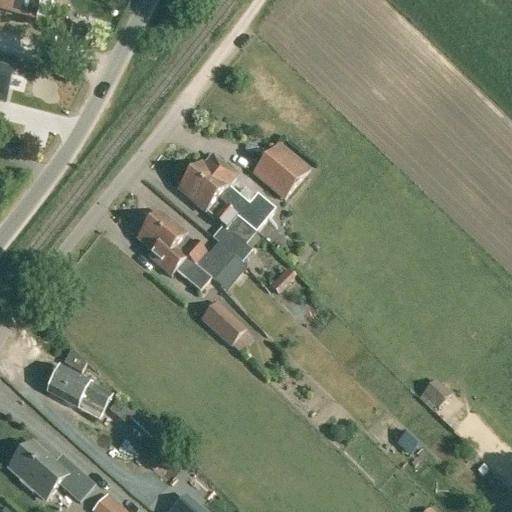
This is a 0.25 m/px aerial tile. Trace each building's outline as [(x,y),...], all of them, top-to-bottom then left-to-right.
[(0,0),(0,14),(18,19),(22,3),(17,1),(17,0),(0,0)] [(22,3),(18,19),(35,24),(38,14),(49,17),(53,15),(57,0),(17,0),(17,1),(22,3)] [(0,105),(6,107),(15,71),(0,67),(0,105)] [(311,171),(279,144),(252,177),(284,204),(311,171)] [(237,219),(256,235),(277,212),(258,197),(250,207),(229,189),(237,179),(213,160),(205,170),(201,167),(190,180),(236,220),(237,219)] [(236,220),(190,180),(180,193),(222,229),(212,241),(242,265),(253,253),(252,252),(260,242),(255,237),(256,235),(237,219),(236,220)] [(159,215),(148,228),(210,282),(211,282),(214,284),(225,271),(159,215)] [(210,282),(148,228),(137,241),(154,255),(149,260),(171,279),(176,274),(200,295),(210,282)] [(262,290),(241,266),(233,273),(255,297),(262,290)] [(231,350),(248,333),(217,306),(201,323),(231,350)] [(93,371),(86,367),(87,366),(72,352),(64,366),(81,376),(81,375),(89,380),(93,371)] [(62,370),(54,384),(105,411),(113,398),(91,386),(62,370)] [(105,411),(54,384),(48,396),(78,412),(78,411),(99,423),(105,411)] [(454,404),(449,399),(434,385),(424,395),(444,414),(454,404)] [(124,426),(129,420),(153,441),(159,434),(120,400),(109,413),(124,426)] [(55,467),(31,445),(9,470),(22,481),(20,484),(32,494),(34,491),(46,501),(59,486),(79,504),(94,488),(61,459),(55,467)] [(126,511),(109,496),(94,511),(126,511)]
